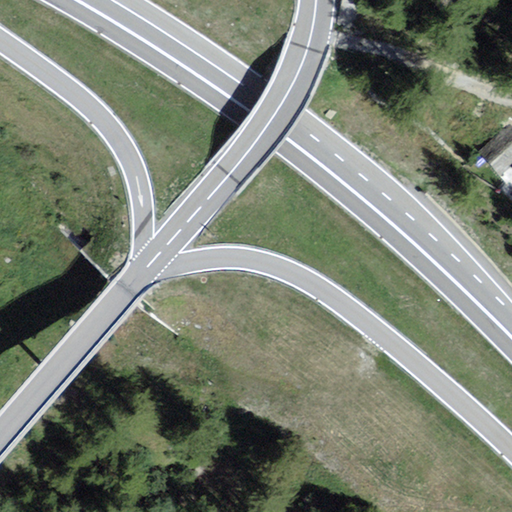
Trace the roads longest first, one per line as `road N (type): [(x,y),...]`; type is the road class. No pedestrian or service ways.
road 1 (primary): [(150,261),(238,254),(284,263),(324,287),(511,447)]
road 2 (primary): [(194,68),(350,186),(511,336)]
road 3 (primary): [(317,0),(286,90),(150,261)]
road 4 (primary): [(0,33),(99,107),(130,149),(142,180),(150,261)]
road 5 (tertiary): [(0,434),(150,261)]
road 6 (track): [(511,101),(418,57),(305,45)]
road 7 (primary): [(79,0),(194,68)]
